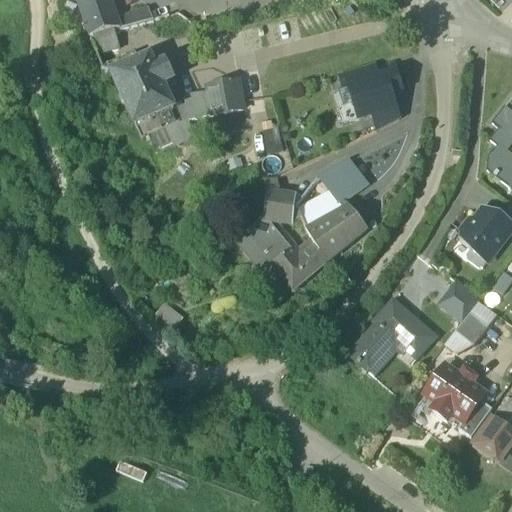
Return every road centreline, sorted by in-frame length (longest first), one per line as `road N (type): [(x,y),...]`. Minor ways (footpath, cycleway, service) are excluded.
road 1 (residential): [(465,24),(442,49),(434,167),(376,268),(329,322),(276,355),(214,377)]
road 2 (track): [(32,0),(33,116),(59,194),(116,294),(175,355),(214,377)]
road 3 (residential): [(430,511),(214,377)]
